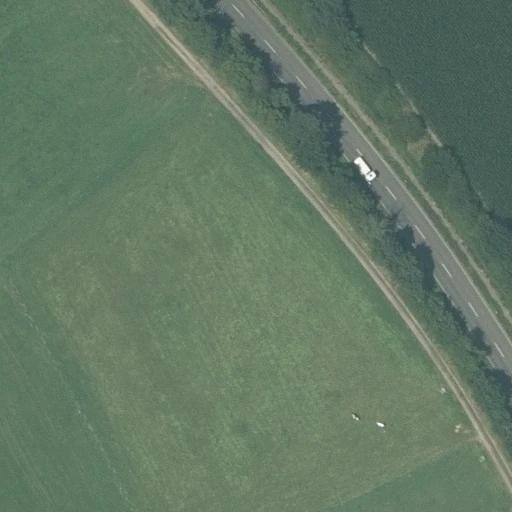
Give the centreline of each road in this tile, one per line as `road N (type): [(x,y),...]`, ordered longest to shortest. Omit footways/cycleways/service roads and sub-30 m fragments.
road 1 (track): [(511,491),(458,387),(142,0)]
road 2 (tertiary): [(233,0),(370,162),(458,280),(511,372)]
